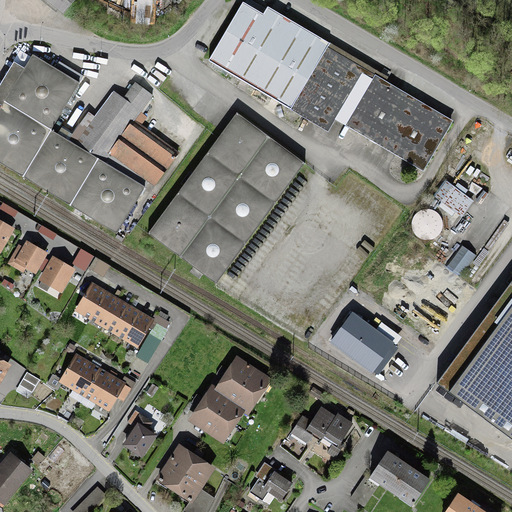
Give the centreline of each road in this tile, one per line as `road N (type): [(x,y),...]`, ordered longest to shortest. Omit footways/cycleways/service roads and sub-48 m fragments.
road 1 (unclassified): [(298,0),(511,124)]
road 2 (residential): [(218,0),(193,30),(144,51),(0,30)]
road 3 (residential): [(148,511),(62,429),(0,412)]
road 4 (residential): [(294,511),(310,486),(336,486),(375,430)]
